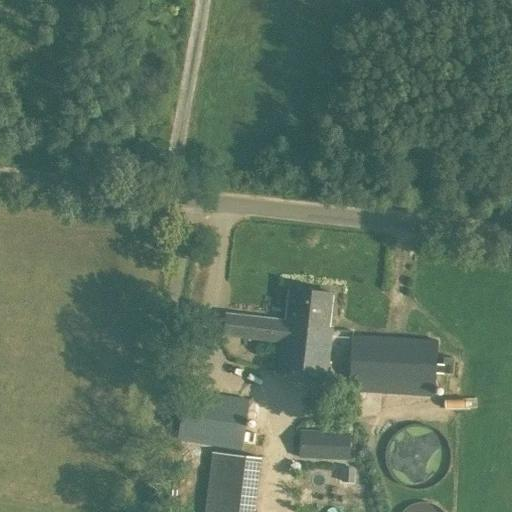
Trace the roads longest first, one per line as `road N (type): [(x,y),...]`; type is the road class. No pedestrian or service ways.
road 1 (tertiary): [(511,227),(0,175)]
road 2 (unknown): [(184,193),(211,0)]
